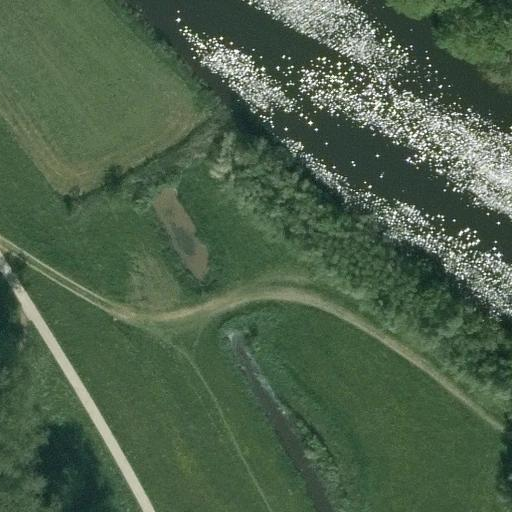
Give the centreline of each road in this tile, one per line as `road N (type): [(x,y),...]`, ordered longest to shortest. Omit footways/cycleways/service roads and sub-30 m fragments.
road 1 (track): [(0,233),(27,258),(131,319),(195,312),(252,283),(324,284),(511,411)]
road 2 (track): [(131,319),(191,380),(266,511)]
